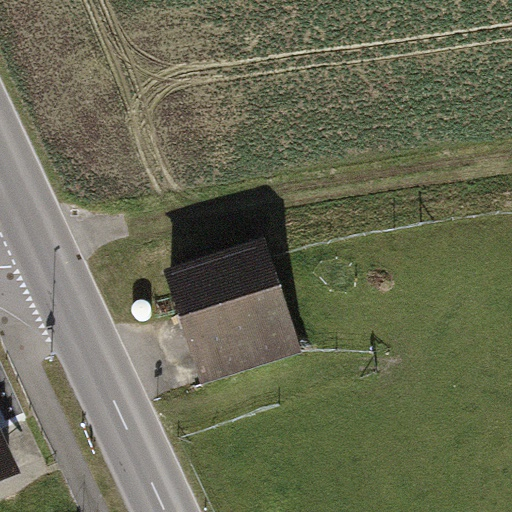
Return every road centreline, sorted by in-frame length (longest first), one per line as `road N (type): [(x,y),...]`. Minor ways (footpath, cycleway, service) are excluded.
road 1 (track): [(511,164),(38,237)]
road 2 (tertiary): [(44,251),(163,511)]
